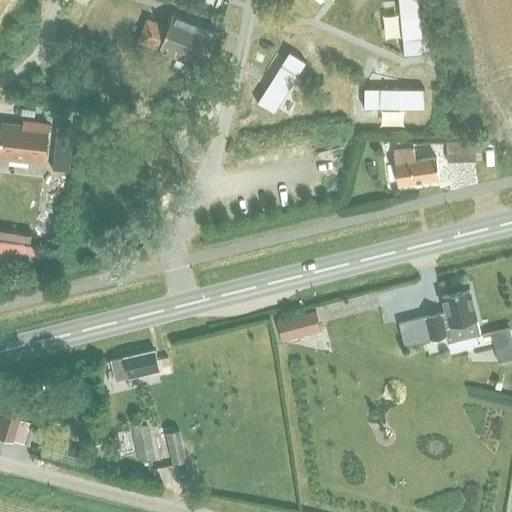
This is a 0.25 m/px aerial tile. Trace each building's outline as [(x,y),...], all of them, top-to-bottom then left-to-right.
[(418,0),(398,0),(403,54),(423,53),(418,0)] [(148,18),(138,42),(171,55),(203,67),(216,32),(200,26),(171,15),(167,25),(148,18)] [(288,51),(256,102),(273,113),(305,62),(288,51)] [(424,88),(364,88),(364,108),(423,108),(424,88)] [(64,120),(72,121),(73,108),(65,108),(64,120)] [(0,156),(46,162),(50,124),(32,122),(31,126),(0,123),(0,125),(0,156)] [(71,143),(73,127),(57,125),(55,142),(71,143)] [(475,161),(475,143),(447,143),(447,161),(475,161)] [(398,184),(439,178),(436,156),(415,159),(413,147),(393,150),(398,184)] [(68,171),(70,155),(54,153),(52,169),(68,171)] [(54,191),(47,239),(55,240),(62,193),(54,191)] [(0,238),(29,242),(30,231),(0,228),(0,238)] [(0,259),(22,261),(22,243),(0,242),(0,241),(0,259)] [(441,311),(425,315),(430,339),(446,335),(447,341),(461,338),(466,336),(479,334),(468,288),(443,294),(446,310),(441,311)] [(315,312),(277,321),(281,340),(320,330),(315,312)] [(511,341),(509,327),(490,331),(497,362),(511,358),(511,341)] [(111,360),(110,360),(115,379),(158,370),(154,351),(111,360)] [(4,407),(0,420),(0,435),(12,439),(20,412),(4,407)] [(95,417),(83,415),(80,432),(92,434),(95,417)] [(148,424),(132,427),(138,461),(155,458),(148,424)] [(173,463),(187,461),(179,430),(166,432),(173,463)]
